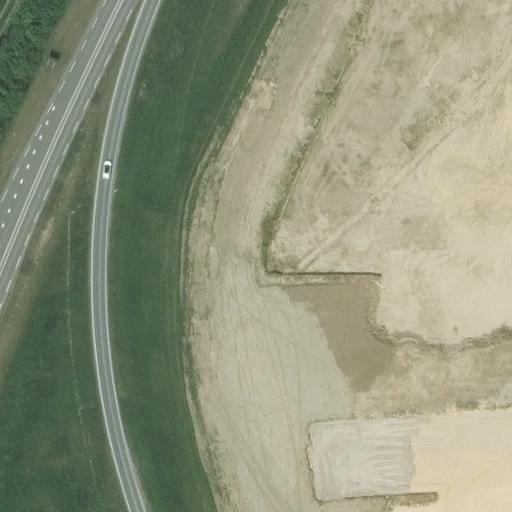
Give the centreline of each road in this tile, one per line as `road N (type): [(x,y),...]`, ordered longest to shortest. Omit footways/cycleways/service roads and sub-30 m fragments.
road 1 (primary): [(137,511),(102,359),(97,246),(108,146),(150,0)]
road 2 (primary): [(0,271),(124,0)]
road 3 (residential): [(321,462),(511,448)]
